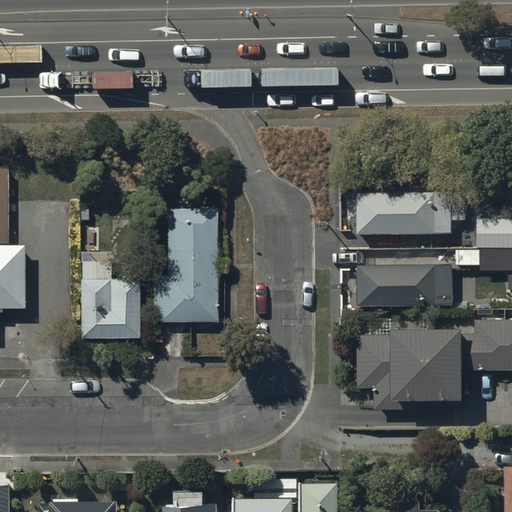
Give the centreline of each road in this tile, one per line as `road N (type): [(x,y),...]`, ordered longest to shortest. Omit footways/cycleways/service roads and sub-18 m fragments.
road 1 (unclassified): [(0,425),(210,421),(249,406),(274,370),(283,210),(191,64)]
road 2 (trunk): [(511,60),(191,64)]
road 3 (trunk): [(191,64),(0,67)]
